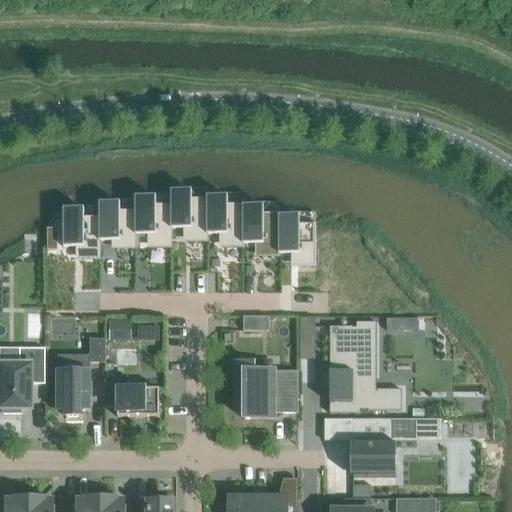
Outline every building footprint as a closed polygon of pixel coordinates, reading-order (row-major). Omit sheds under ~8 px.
[(136,198),(136,250),(137,250),(137,236),(154,236),(154,249),(172,249),(172,192),(171,192),(171,206),(156,206),(156,198),(136,198)] [(172,192),(172,249),(173,249),(173,230),(190,230),(190,243),(208,243),(208,198),(207,198),(207,200),(192,200),(192,192),(172,192)] [(208,198),(208,243),(209,243),(209,236),(226,235),(226,249),(244,249),(244,206),(228,206),(228,197),(208,198)] [(100,204),(100,261),(101,261),(101,242),(118,242),(118,250),(136,250),(136,198),(135,198),(135,212),(120,213),(120,204),(100,204)] [(84,210),(63,210),(64,249),(82,248),(82,261),(100,261),(100,204),(99,204),(100,224),(84,224),(84,210)] [(244,206),(244,249),(245,249),(245,245),(261,245),(262,258),(280,258),(280,215),(264,215),(264,207),(245,207),(245,206),(244,206)] [(280,215),(280,258),(280,255),(297,255),(297,268),(316,268),(316,238),(316,225),(300,225),(300,217),(280,216),(280,215)] [(270,318),(244,318),(244,333),(270,333),(270,318)] [(130,323),(110,323),(110,341),(130,341),(130,323)] [(330,405),(330,415),(348,415),(348,413),(355,413),(355,415),(360,415),(360,411),(368,411),(368,412),(402,412),(402,391),(375,391),(375,336),(377,336),(377,324),(357,324),(357,329),(353,329),(353,328),(330,328),(330,337),(334,337),(334,374),(331,374),(331,391),(328,391),(328,392),(331,392),(331,405),(330,405)] [(315,338),(315,327),(300,327),(300,337),(315,338)] [(106,340),(90,340),(90,364),(106,364),(106,340)] [(2,414),(21,414),(21,410),(31,410),(31,386),(45,386),(45,350),(19,350),(19,366),(0,365),(0,410),(2,410),(2,414)] [(254,373),(254,365),(236,365),(236,414),(244,414),(244,421),(275,421),(275,415),(298,415),(298,373),(254,373)] [(90,372),(58,372),(58,412),(66,412),(66,418),(82,418),(82,412),(90,412),(90,398),(91,398),(91,386),(90,386),(90,372)] [(128,390),(128,378),(106,378),(106,408),(118,408),(118,418),(160,418),(160,390),(128,390)] [(353,443),(353,476),(395,476),(395,445),(393,445),(393,441),(417,441),(417,422),(417,421),(353,421),(353,443)] [(29,511),(30,499),(16,499),(16,503),(6,503),(6,511),(29,511)] [(30,499),(29,511),(53,511),(53,503),(44,503),(44,499),(30,499)] [(100,511),(101,499),(87,500),(87,503),(77,503),(77,511),(100,511)] [(101,499),(100,511),(124,511),(124,503),(115,503),(115,499),(101,499)] [(172,511),(173,503),(173,499),(158,499),(158,503),(149,503),(148,511),(172,511)] [(230,501),(229,511),(297,511),(297,501),(280,501),(278,507),(268,504),(268,501),(230,501)] [(371,511),(372,501),(345,501),(344,511),(371,511)] [(408,511),(408,501),(396,501),(396,511),(408,511)]
